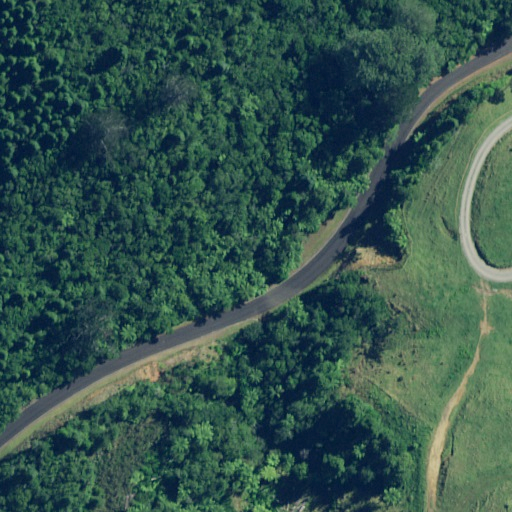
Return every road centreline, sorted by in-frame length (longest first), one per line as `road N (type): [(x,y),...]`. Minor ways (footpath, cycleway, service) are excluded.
road 1 (unclassified): [(511,12),(364,136),(306,250),(0,441)]
road 2 (track): [(78,392),(93,511)]
